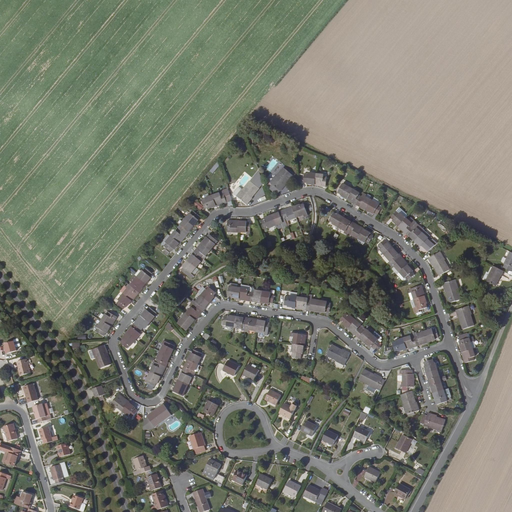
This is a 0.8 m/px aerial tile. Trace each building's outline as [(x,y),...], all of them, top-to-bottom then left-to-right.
[(292,175),(284,168),(276,176),(270,183),(280,191),(284,186),(283,186),(285,184),(292,175)] [(276,176),(273,173),(267,180),(270,183),(276,176)] [(308,184),(315,185),(316,174),(308,173),(308,174),(305,174),(304,182),(307,183),(308,184)] [(324,175),(316,174),(315,185),(322,185),(322,186),(326,187),(327,177),(324,177),(324,175)] [(259,188),(250,181),(243,190),(242,189),(236,196),(247,204),(250,200),(250,199),(251,197),(259,188)] [(347,198),(353,189),(343,184),(338,193),(347,198)] [(359,193),(353,189),(347,198),(354,202),(354,203),(357,205),(361,197),(358,195),(359,193)] [(219,193),(212,196),(216,206),(223,203),(223,204),(227,203),(223,194),(220,195),(219,193)] [(367,210),(372,201),(365,196),(366,195),(363,193),(361,197),(357,205),(360,207),(360,206),(367,210)] [(208,208),(216,206),(212,196),(201,200),(204,209),(208,207),(208,208)] [(379,205),(372,201),(367,210),(374,214),(374,213),(377,215),(382,207),(378,206),(379,205)] [(292,208),(296,217),(303,215),(304,217),(308,216),(304,205),(300,206),(300,205),(292,208)] [(286,221),(296,217),(292,208),(286,210),(285,209),(282,210),(286,221)] [(408,216),(399,208),(396,211),(399,213),(400,213),(406,218),(408,216)] [(279,213),(272,215),(275,225),(282,223),(286,221),(282,210),(278,212),(279,213)] [(185,219),(193,226),(198,220),(197,219),(199,216),(193,211),(190,213),(185,219)] [(399,226),(406,218),(400,213),(399,213),(396,211),(391,217),(393,220),(392,221),(399,226)] [(333,223),(339,227),(344,218),(337,214),(337,215),(333,213),(329,220),(333,223)] [(275,225),(272,215),(264,218),(264,219),(261,220),(264,228),(267,227),(268,228),(275,225)] [(350,231),(354,223),(351,221),(351,222),(344,218),(339,227),(345,231),(346,229),(350,231)] [(406,234),(412,227),(416,223),(414,220),(411,223),(408,220),(406,218),(399,226),(404,231),(403,232),(406,234)] [(178,228),(179,229),(186,235),(188,233),(187,232),(193,226),(185,219),(178,228)] [(227,232),(238,232),(239,222),(230,222),(230,221),(227,220),(227,232)] [(246,222),(239,222),(238,232),(246,232),(246,231),(250,231),(250,223),(246,223),(246,222)] [(354,223),(350,231),(353,233),(352,234),(359,238),(364,230),(357,226),(357,225),(354,223)] [(416,228),(422,233),(425,230),(419,225),(416,228)] [(415,241),(422,233),(416,228),(415,230),(412,227),(406,234),(409,236),(415,241)] [(186,235),(179,229),(177,232),(175,230),(170,236),(179,243),(184,237),(186,235)] [(364,230),(359,238),(364,242),(365,241),(368,243),(372,236),(369,234),(370,233),(364,230)] [(428,238),(422,233),(415,241),(421,246),(422,245),(424,248),(432,239),(429,236),(428,238)] [(209,235),(202,243),(210,250),(217,241),(209,235)] [(173,249),(179,243),(170,236),(165,243),(166,243),(164,246),(170,251),(173,249)] [(380,249),(385,255),(393,248),(387,242),(387,243),(384,240),(378,245),(381,248),(380,249)] [(194,251),(201,257),(203,259),(205,256),(210,250),(202,243),(197,250),(196,249),(194,251)] [(391,265),(401,256),(399,254),(398,254),(393,248),(385,255),(390,261),(389,262),(391,265)] [(192,255),(188,261),(196,267),(201,261),(199,260),(201,257),(194,251),(192,254),(192,255)] [(444,260),(440,252),(429,259),(432,264),(433,263),(434,266),(440,276),(449,270),(443,260),(444,260)] [(511,252),(505,264),(503,268),(511,272),(511,271),(511,252)] [(395,266),(400,272),(408,265),(403,259),(401,256),(391,265),(393,268),(395,266)] [(196,267),(188,261),(182,267),(183,267),(181,270),(189,277),(192,274),(191,273),(196,267)] [(408,265),(400,272),(405,278),(405,277),(408,280),(414,274),(412,272),(413,271),(408,265)] [(504,271),(494,266),(486,281),(496,286),(504,271)] [(142,270),(137,276),(145,283),(151,277),(149,276),(152,274),(145,268),(143,271),(142,270)] [(140,289),(145,283),(137,276),(132,283),(134,284),(132,286),(139,292),(141,290),(140,289)] [(458,289),(455,280),(442,284),(444,289),(445,289),(446,292),(450,303),(461,299),(457,289),(458,289)] [(139,292),(132,286),(130,285),(128,283),(125,286),(127,288),(123,294),(131,301),(136,295),(137,295),(139,292)] [(241,288),(240,288),(239,299),(246,300),(246,301),(249,301),(251,290),(249,290),(249,286),(241,285),(241,288)] [(414,299),(424,296),(422,289),(423,289),(421,286),(410,289),(411,293),(412,293),(414,299)] [(201,296),(209,302),(214,296),(213,295),(216,292),(209,287),(207,290),(206,289),(201,296)] [(239,299),(240,288),(237,288),(233,287),(233,288),(229,288),(228,296),(231,296),(231,297),(239,299)] [(261,302),(262,292),(251,290),(249,301),(253,302),(253,301),(261,302)] [(262,292),(261,302),(269,304),(269,303),(272,303),(274,295),(270,294),(270,293),(262,292)] [(126,307),(131,301),(123,294),(118,300),(118,301),(116,303),(123,309),(125,306),(126,307)] [(192,303),(203,312),(205,309),(204,308),(209,302),(201,296),(196,302),(193,299),(191,302),(192,303)] [(295,308),(296,298),(289,296),(289,297),(285,297),(284,305),(287,306),(287,307),(295,308)] [(427,304),(424,296),(414,299),(417,307),(416,308),(417,311),(427,308),(426,304),(427,304)] [(317,311),(319,301),(311,300),(312,298),(308,297),(308,300),(306,311),(309,311),(310,310),(317,311)] [(302,310),(306,311),(308,300),(296,298),(295,308),(302,309),(302,310)] [(327,303),(319,301),(317,311),(325,313),(325,312),(328,312),(330,304),(327,304),(327,303)] [(187,313),(195,320),(200,314),(203,312),(192,303),(190,306),(191,307),(187,313)] [(146,310),(141,316),(149,323),(154,317),(153,316),(156,313),(149,308),(147,310),(146,310)] [(468,316),(466,308),(453,312),(455,318),(456,317),(457,320),(460,330),(471,327),(467,317),(468,316)] [(101,321),(111,326),(114,319),(115,320),(117,317),(107,311),(101,321)] [(195,320),(187,313),(178,323),(186,330),(195,320)] [(342,323),(348,328),(355,320),(349,315),(348,316),(346,314),(340,320),(343,323),(342,323)] [(149,323),(141,316),(136,322),(135,321),(133,324),(140,330),(143,327),(144,329),(149,323)] [(226,326),(234,327),(235,317),(228,316),(228,317),(224,316),(223,325),(226,325),(226,326)] [(242,327),(245,327),(247,318),(243,318),(235,317),(234,327),(241,329),(242,327)] [(249,330),(256,331),(258,321),(250,319),(247,318),(245,327),(249,328),(249,330)] [(355,320),(348,328),(353,333),(353,334),(355,336),(362,329),(359,327),(360,325),(355,320)] [(111,326),(101,321),(97,328),(98,329),(97,332),(104,336),(106,333),(107,333),(111,326)] [(258,321),(256,331),(264,333),(264,331),(268,332),(269,324),(266,323),(266,322),(258,321)] [(140,330),(133,324),(131,326),(132,327),(127,333),(135,340),(140,334),(138,333),(140,331),(140,330)] [(359,338),(365,343),(371,335),(366,330),(365,332),(362,329),(355,336),(359,339),(359,338)] [(432,330),(424,332),(427,342),(435,340),(435,339),(438,337),(436,329),(432,330)] [(420,344),(427,342),(424,332),(417,334),(417,336),(414,337),(417,346),(420,345),(420,344)] [(130,346),(135,340),(127,333),(122,339),(122,340),(120,343),(126,348),(129,345),(130,346)] [(462,353),(472,349),(470,342),(472,341),(473,341),(472,337),(468,339),(467,333),(458,336),(461,345),(460,345),(462,353)] [(293,344),(303,346),(304,339),(305,339),(306,335),(296,334),(296,338),(294,337),(293,344)] [(371,335),(365,343),(371,348),(372,347),(375,350),(380,343),(377,341),(378,340),(371,335)] [(403,339),(406,349),(413,347),(417,346),(414,337),(410,338),(410,337),(403,339)] [(399,351),(406,349),(403,339),(396,341),(396,342),(392,343),(395,351),(398,350),(399,351)] [(163,346),(160,352),(169,356),(173,349),(172,348),(173,345),(164,340),(161,345),(163,346)] [(18,353),(15,343),(6,346),(7,349),(8,352),(7,352),(8,356),(18,353)] [(303,346),(293,344),(292,352),(293,352),(292,356),(300,358),(301,354),(302,354),(303,346)] [(106,350),(104,345),(92,350),(95,358),(96,358),(100,368),(110,364),(105,351),(106,350)] [(341,351),(331,345),(326,355),(336,360),(336,361),(344,365),(350,353),(344,350),(344,352),(341,351)] [(475,356),(472,349),(462,353),(465,360),(463,360),(464,363),(473,360),(473,357),(475,356)] [(191,353),(188,360),(197,364),(201,357),(200,357),(201,353),(194,350),(192,353),(191,353)] [(166,363),(169,356),(160,352),(156,359),(159,360),(157,363),(165,367),(167,363),(166,363)] [(239,365),(227,359),(223,369),(234,375),(239,365)] [(184,366),(182,369),(190,373),(194,375),(195,376),(197,372),(194,371),(197,364),(188,360),(184,366)] [(424,366),(426,373),(436,370),(434,363),(433,363),(432,360),(424,363),(425,366),(424,366)] [(32,374),(28,361),(19,364),(21,369),(19,369),(22,378),(32,374)] [(164,370),(165,367),(157,363),(153,361),(152,364),(153,365),(150,372),(160,376),(163,370),(164,370)] [(258,370),(247,365),(242,374),(253,380),(258,370)] [(178,380),(187,384),(191,378),(189,377),(190,373),(182,369),(180,373),(181,373),(178,380)] [(374,375),(363,370),(358,380),(369,385),(368,386),(376,390),(376,389),(380,391),(385,381),(381,379),(382,378),(376,375),(376,376),(374,375)] [(428,381),(429,384),(440,380),(436,370),(426,373),(429,380),(428,381)] [(412,374),(411,371),(400,371),(400,374),(402,374),(402,387),(413,387),(413,374),(412,374)] [(156,384),(160,376),(150,372),(147,379),(148,379),(146,383),(154,387),(155,383),(156,384)] [(182,395),(187,384),(178,380),(173,390),(182,395)] [(433,394),(443,391),(440,380),(429,384),(430,387),(431,387),(433,394)] [(40,401),(36,385),(25,388),(30,404),(40,401)] [(104,393),(100,385),(92,388),(95,397),(104,393)] [(280,395),(270,389),(265,399),(275,405),(280,395)] [(445,398),(443,391),(433,394),(435,401),(436,400),(437,403),(445,401),(444,398),(445,398)] [(415,403),(411,392),(401,395),(404,406),(403,407),(406,415),(419,410),(417,405),(416,405),(415,403)] [(120,395),(118,394),(116,397),(115,396),(110,401),(116,406),(117,405),(114,402),(120,395)] [(116,406),(122,411),(128,403),(122,398),(123,397),(120,395),(114,402),(117,405),(116,406)] [(218,405),(208,400),(202,412),(212,416),(218,405)] [(128,403),(122,411),(128,416),(129,415),(132,417),(137,411),(134,409),(134,408),(128,403)] [(295,409),(284,403),(279,413),(290,418),(295,409)] [(171,415),(163,404),(158,408),(159,409),(157,410),(148,417),(154,426),(163,420),(164,421),(171,415)] [(42,407),(42,406),(32,409),(37,422),(38,421),(39,425),(47,423),(44,413),(45,411),(44,408),(42,407)] [(431,415),(427,414),(426,416),(424,425),(424,426),(441,432),(445,421),(436,418),(431,417),(431,415)] [(316,427),(306,421),(301,431),(312,437),(316,427)] [(20,440),(15,425),(6,428),(10,443),(20,440)] [(369,432),(358,427),(353,436),(365,441),(369,432)] [(55,441),(51,428),(40,431),(42,438),(44,438),(45,442),(46,446),(55,443),(55,441)] [(339,436),(327,431),(322,440),(334,446),(339,436)] [(204,445),(200,433),(189,436),(193,449),(194,449),(196,454),(205,450),(204,446),(204,445)] [(411,440),(402,435),(395,448),(405,453),(411,440)] [(69,444),(60,447),(59,448),(59,449),(62,458),(72,455),(69,444)] [(23,452),(12,448),(10,454),(11,455),(8,464),(17,467),(20,457),(21,458),(23,452)] [(149,468),(145,457),(135,461),(139,472),(136,473),(137,477),(153,471),(152,467),(149,468)] [(220,464),(209,459),(204,469),(215,474),(220,464)] [(67,478),(62,465),(52,469),(56,480),(58,480),(59,484),(64,483),(66,482),(64,478),(67,478)] [(380,473),(368,467),(364,477),(375,483),(380,473)] [(418,467),(415,472),(421,476),(424,472),(418,467)] [(215,474),(204,469),(202,473),(213,478),(215,474)] [(247,475),(237,470),(232,479),(242,484),(247,475)] [(9,475),(2,473),(1,477),(0,476),(0,489),(5,492),(9,479),(7,479),(9,475)] [(224,477),(217,474),(214,481),(220,484),(224,477)] [(164,489),(159,475),(153,477),(148,479),(153,492),(164,489)] [(271,480),(261,475),(256,484),(267,490),(271,480)] [(300,487),(288,481),(283,491),(295,498),(300,487)] [(409,490),(398,484),(393,493),(404,499),(405,498),(409,490)] [(320,491),(308,485),(303,496),(315,502),(320,491)] [(207,494),(205,490),(195,494),(197,498),(198,497),(200,504),(199,504),(201,511),(209,511),(213,511),(209,499),(207,494)] [(35,496),(25,492),(21,506),(31,510),(34,502),(33,501),(34,499),(35,496)] [(166,497),(164,493),(154,496),(158,507),(156,508),(157,511),(171,507),(169,503),(168,504),(166,497)] [(85,499),(76,495),(72,506),(81,509),(85,499)] [(340,511),(341,510),(326,503),(321,511),(340,511)]
